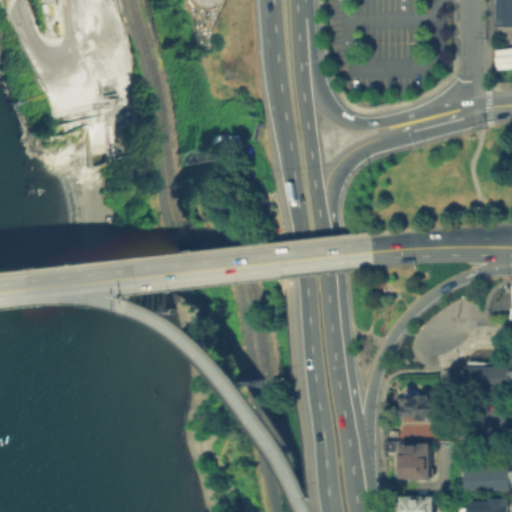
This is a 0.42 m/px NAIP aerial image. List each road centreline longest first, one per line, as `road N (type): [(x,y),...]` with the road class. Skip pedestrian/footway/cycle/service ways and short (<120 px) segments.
road 1 (trunk): [(13,292),(113,302),(176,331),(235,381),(286,450),(311,501)]
road 2 (trunk): [(13,292),(370,251)]
road 3 (trunk): [(365,451),(338,308),(328,188)]
road 4 (trunk): [(365,451),(377,363),(397,326),(443,286),(511,261)]
road 5 (trunk): [(472,109),(454,103),(389,120),(335,116),(317,88),(303,0)]
road 6 (trunk): [(363,511),(317,257)]
road 7 (trunk): [(297,257),(342,511)]
road 8 (trunk): [(317,257),(297,0)]
road 9 (trunk): [(277,104),(297,257)]
road 10 (trunk): [(370,251),(511,247)]
